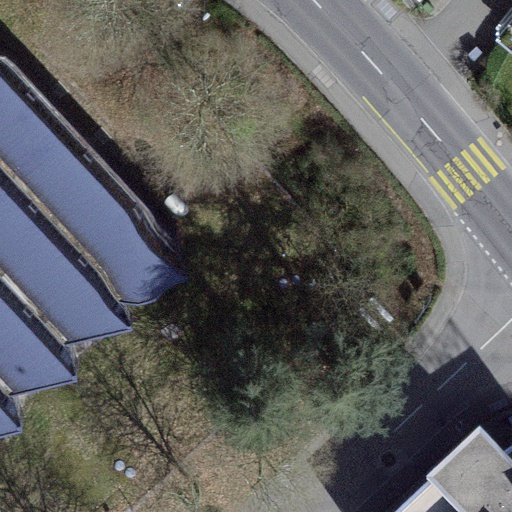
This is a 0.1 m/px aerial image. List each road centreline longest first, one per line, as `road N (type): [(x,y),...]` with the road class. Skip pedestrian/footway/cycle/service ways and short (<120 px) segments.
road 1 (residential): [(313,0),(511,226)]
road 2 (residential): [(313,511),(511,320)]
